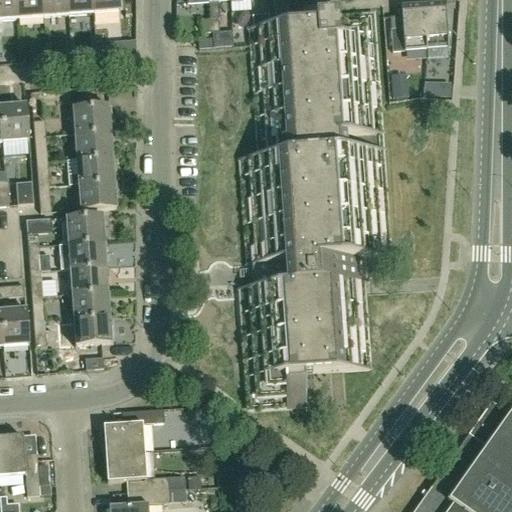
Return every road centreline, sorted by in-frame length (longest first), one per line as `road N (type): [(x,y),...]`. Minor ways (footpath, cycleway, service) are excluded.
road 1 (residential): [(55,382),(104,376),(120,367),(131,345),(155,0)]
road 2 (tertiary): [(485,298),(495,254),(497,0)]
road 3 (tertiary): [(333,511),(460,345),(485,298)]
road 4 (residential): [(63,511),(55,382)]
